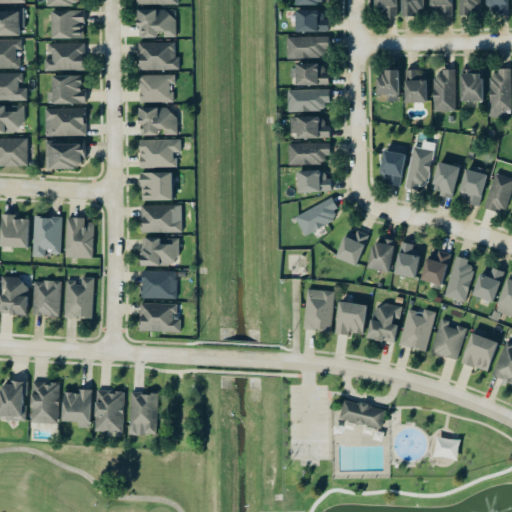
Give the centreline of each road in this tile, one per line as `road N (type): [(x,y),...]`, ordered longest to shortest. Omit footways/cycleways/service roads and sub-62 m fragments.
road 1 (residential): [(0,347),(360,370),(429,386),(511,420)]
road 2 (residential): [(111,0),(112,352)]
road 3 (residential): [(356,0),(360,196),(382,208)]
road 4 (residential): [(511,44),(356,42)]
road 5 (residential): [(382,208),(511,248)]
